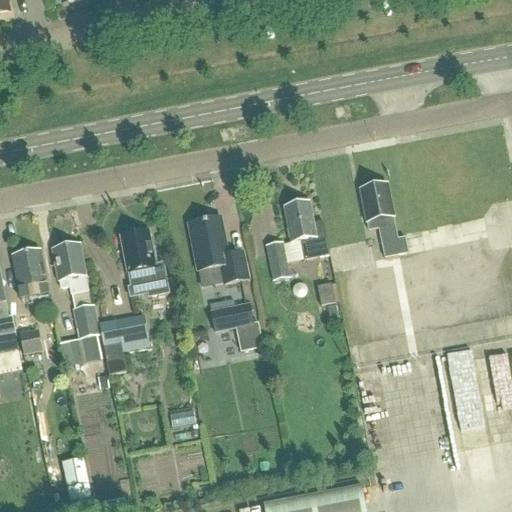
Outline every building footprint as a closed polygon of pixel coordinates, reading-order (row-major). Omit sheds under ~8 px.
[(0,0),(0,17),(10,16),(6,0),(0,0)] [(400,242),(389,188),(362,193),(371,234),(380,232),(386,262),(410,257),(407,241),(400,242)] [(322,231),(315,226),(311,206),(286,211),(293,246),(302,245),(306,264),(331,259),(325,230),(322,231)] [(222,221),(191,227),(200,275),(201,275),(204,291),(226,287),(226,288),(249,283),(244,255),(229,258),(222,221)] [(170,297),(164,268),(158,269),(155,252),(152,252),(149,236),(123,241),(132,291),(129,292),(131,302),(139,300),(139,298),(148,296),(150,301),(170,297)] [(89,296),(80,250),(55,254),(60,285),(62,292),(71,290),(72,299),(89,296)] [(272,285),(290,281),(284,253),(266,256),(272,285)] [(47,299),(45,288),(47,288),(41,255),(14,260),(20,293),(22,293),(24,303),(47,299)] [(0,338),(16,336),(13,321),(9,322),(0,276),(0,338)] [(321,310),(335,307),(331,288),(317,290),(321,310)] [(211,315),(215,335),(237,331),(242,356),(265,352),(260,327),(255,328),(251,308),(211,315)] [(75,370),(102,364),(97,339),(100,339),(94,310),(73,314),(79,343),(69,345),(75,370)] [(337,310),(328,311),(331,328),(340,326),(337,310)] [(120,346),(147,341),(143,319),(116,324),(120,346)] [(34,336),(19,338),(23,359),(37,356),(34,336)] [(109,349),(112,376),(129,374),(126,347),(109,349)] [(482,353),(468,353),(471,427),(484,427),(482,353)] [(457,454),(470,454),(467,355),(448,356),(449,378),(438,378),(440,412),(455,412),(457,454)] [(497,378),(511,377),(511,357),(483,360),(484,372),(496,371),(497,378)] [(107,379),(98,381),(101,394),(109,392),(107,379)] [(511,386),(499,389),(503,413),(511,412),(511,386)] [(88,489),(69,492),(72,511),(92,511),(88,488),(88,489)] [(263,511),(365,511),(361,489),(263,507),(263,511)] [(103,511),(125,511),(124,502),(103,506),(103,511)]
